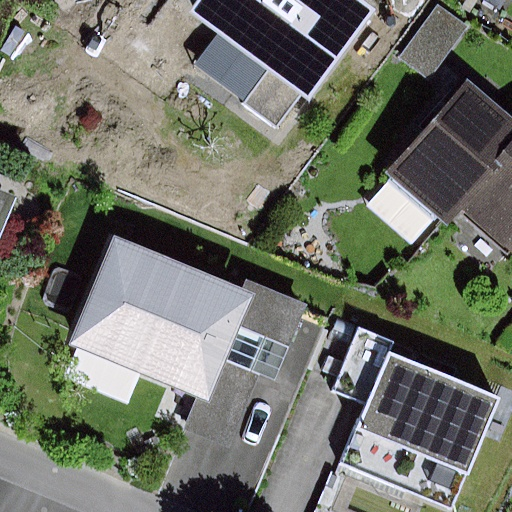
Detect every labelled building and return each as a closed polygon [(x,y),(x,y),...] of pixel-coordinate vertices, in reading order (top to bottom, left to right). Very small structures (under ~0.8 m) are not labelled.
[(206,0),(190,21),(303,106),(371,18),(348,0),(206,0)] [(486,0),(501,8),(505,0),(486,0)] [(437,7),(398,60),(425,80),(465,28),(437,7)] [(455,205),(511,135),(511,121),(461,78),(380,172),(439,222),(455,205)] [(511,135),(455,205),(511,252),(511,135)] [(0,234),(13,201),(0,195),(0,234)] [(247,296),(111,243),(69,350),(205,403),(235,326),(247,296)] [(251,284),(247,296),(235,326),(286,346),(303,304),(251,284)] [(394,344),(359,331),(335,395),(366,406),(345,464),(458,506),(496,404),(387,364),(394,344)]
